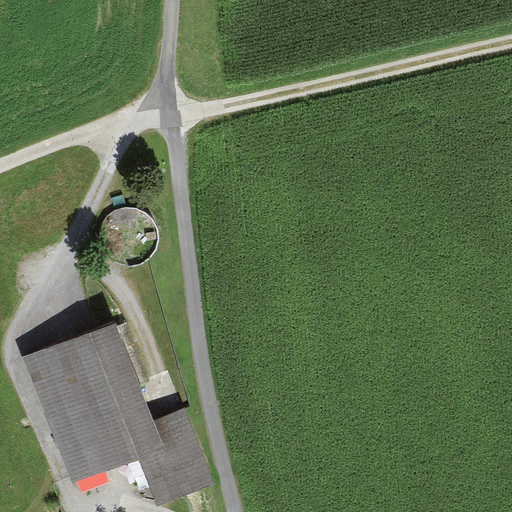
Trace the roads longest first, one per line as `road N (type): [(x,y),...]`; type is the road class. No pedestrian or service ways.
road 1 (track): [(126,124),(14,333),(14,363),(66,496),(144,511)]
road 2 (track): [(171,110),(204,370),(234,511)]
road 3 (track): [(171,110),(220,107),(511,35)]
road 4 (track): [(0,161),(126,124)]
